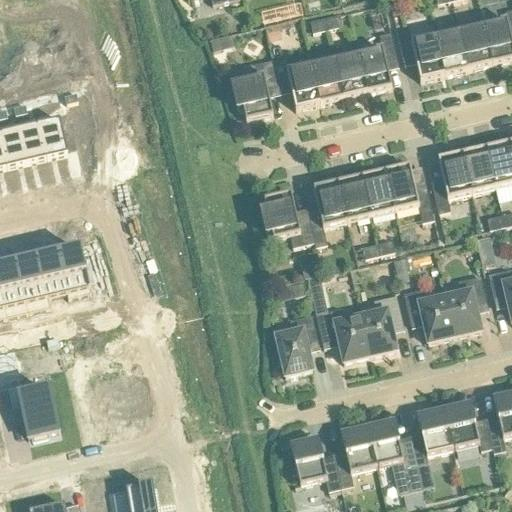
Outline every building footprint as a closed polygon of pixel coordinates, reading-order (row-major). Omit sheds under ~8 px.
[(209,0),(212,13),(240,6),(238,0),(209,0)] [(452,9),(449,0),(436,0),(435,0),(437,12),(452,9)] [(465,0),(449,0),(452,9),(467,5),(465,0)] [(302,22),(299,9),(289,11),(292,25),(302,22)] [(507,26),(483,32),(492,73),(511,67),(511,49),(511,44),(511,43),(511,17),(505,20),(507,26)] [(56,41),(50,18),(21,25),(25,45),(13,47),(21,78),(39,74),(36,61),(64,55),(60,40),(56,41)] [(339,23),(325,26),(327,38),(342,34),(339,23)] [(327,38),(325,26),(310,29),(313,41),(327,38)] [(483,32),(458,37),(468,78),(492,73),(483,32)] [(444,84),(435,43),(411,49),(408,37),(397,39),(403,69),(414,66),(420,89),(444,84)] [(458,37),(435,43),(444,84),(468,78),(458,37)] [(382,55),(358,61),(367,101),(392,96),(386,73),(397,70),(390,41),(379,43),(382,55)] [(217,46),(210,47),(213,59),(220,58),(217,46)] [(286,70),(312,70),(312,54),(285,55),(286,70)] [(358,61),(334,66),(343,107),(367,101),(358,61)] [(334,66),(310,72),(320,112),(343,107),(334,66)] [(274,73),(273,68),(251,73),(253,85),(236,89),(238,95),(233,96),(238,117),(243,116),(246,130),(273,123),(268,100),(279,97),(274,73)] [(285,70),(274,73),(279,97),(290,95),(295,118),(320,112),(310,72),(286,77),(285,70)] [(76,101),(64,104),(66,112),(78,109),(76,101)] [(25,112),(14,115),(16,123),(27,120),(25,112)] [(59,127),(39,132),(47,167),(67,162),(59,127)] [(39,132),(19,137),(27,172),(47,167),(39,132)] [(19,137),(0,141),(0,146),(7,176),(27,172),(19,137)] [(511,161),(509,150),(486,156),(495,196),(511,192),(511,161)] [(486,156),(462,161),(471,202),(495,196),(486,156)] [(471,202),(462,161),(438,167),(443,190),(432,193),(439,222),(450,219),(447,207),(471,202)] [(409,173),(385,179),(394,220),(418,214),(422,231),(433,228),(426,194),(415,197),(409,173)] [(385,179),(361,185),(371,225),(394,220),(385,179)] [(361,185),(337,190),(347,231),(371,225),(361,185)] [(318,219),(307,221),(314,251),(315,255),(327,253),(323,236),(347,231),(337,190),(313,196),(318,219)] [(314,251),(307,221),(296,224),(291,201),(263,207),(266,220),(262,221),(267,242),(271,241),(273,248),(290,244),(293,256),(314,251)] [(511,220),(501,223),(504,235),(511,233),(511,220)] [(504,235),(501,223),(487,227),(489,238),(504,235)] [(489,245),(476,248),(478,257),(492,254),(489,245)] [(391,249),(377,252),(379,264),(394,260),(391,249)] [(379,264),(377,252),(362,255),(365,267),(379,264)] [(81,258),(59,263),(69,307),(91,302),(81,258)] [(59,263),(38,267),(49,316),(50,316),(48,307),(67,302),(68,307),(69,307),(59,263)] [(408,277),(405,265),(393,268),(395,279),(408,277)] [(38,267),(17,272),(28,321),(49,316),(38,267)] [(392,278),(390,268),(381,270),(378,271),(380,281),(392,278)] [(17,272),(0,276),(0,296),(7,326),(28,321),(17,272)] [(511,332),(511,286),(510,277),(488,283),(495,312),(506,309),(511,332)] [(461,301),(445,305),(454,346),(481,339),(475,316),(487,314),(480,284),(458,289),(461,301)] [(306,302),(303,290),(291,293),(294,305),(306,302)] [(454,346),(445,305),(428,309),(426,297),(404,302),(410,331),(422,329),(427,352),(454,346)] [(377,321),(360,324),(370,365),(396,359),(391,336),(403,333),(396,304),(374,309),(377,321)] [(113,317),(101,320),(103,328),(115,325),(113,317)] [(370,365),(360,324),(344,328),(341,317),(316,322),(322,352),(338,348),(343,371),(370,365)] [(292,340),(275,344),(278,358),(274,359),(277,373),(282,372),(285,385),(312,379),(307,355),(318,353),(312,324),(290,329),(292,340)] [(64,328),(52,331),(54,339),(66,336),(64,328)] [(43,333),(31,336),(33,344),(45,341),(43,333)] [(31,336),(19,338),(21,347),(33,344),(31,336)] [(10,341),(0,342),(0,350),(0,352),(12,349),(10,341)] [(43,349),(46,361),(57,358),(55,347),(43,349)] [(0,385),(19,381),(13,355),(0,357),(0,385)] [(84,370),(68,373),(76,406),(92,403),(98,430),(138,421),(131,393),(124,395),(123,389),(100,394),(97,383),(88,386),(84,370)] [(29,392),(10,396),(14,415),(22,413),(28,446),(32,445),(33,449),(50,445),(49,441),(60,439),(55,418),(59,417),(55,401),(52,401),(50,397),(32,402),(29,392)] [(498,429),(487,432),(492,456),(492,457),(493,461),(505,459),(503,447),(511,444),(511,401),(493,406),(498,429)] [(470,412),(443,418),(452,458),(479,452),(480,459),(492,457),(492,456),(487,432),(475,435),(470,412)] [(422,447),(410,450),(416,474),(428,471),(426,464),(452,458),(443,418),(417,424),(422,447)] [(367,435),(376,476),(393,472),(400,503),(422,498),(416,474),(410,450),(399,453),(394,429),(367,435)] [(350,482),(376,476),(367,435),(340,441),(346,465),(334,467),(341,496),(353,493),(350,482)] [(328,499),(341,496),(334,467),(323,470),(318,447),(290,453),(293,466),(289,467),(292,482),(297,481),(300,494),(325,488),(328,499)] [(128,511),(155,511),(153,493),(146,494),(145,490),(132,492),(132,496),(126,498),(128,511)]
